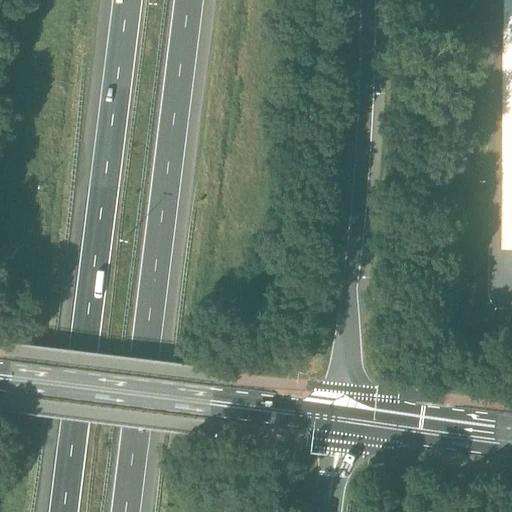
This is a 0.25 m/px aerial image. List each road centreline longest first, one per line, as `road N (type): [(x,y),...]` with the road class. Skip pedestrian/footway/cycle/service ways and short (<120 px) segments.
road 1 (motorway): [(127,0),(63,511)]
road 2 (motorway): [(125,511),(188,0)]
road 3 (motorway): [(403,423),(362,391),(350,363),(368,0)]
road 4 (secondary): [(338,419),(0,377)]
road 5 (unknown): [(509,0),(502,212),(511,270)]
road 6 (secondary): [(338,419),(511,451)]
